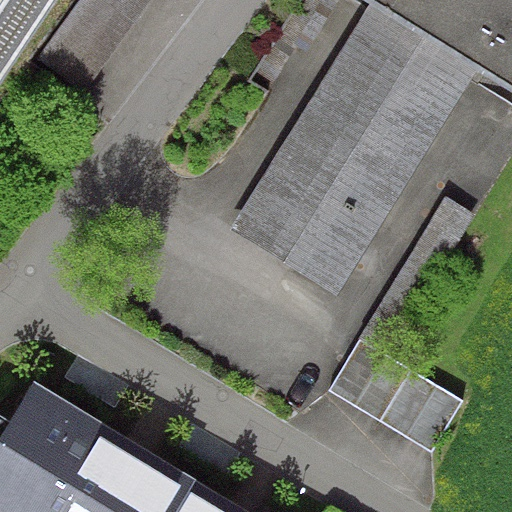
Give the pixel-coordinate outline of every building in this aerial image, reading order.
[(188,0),(75,0),(33,61),(108,114),(188,0)] [(511,0),(367,0),(372,2),(230,227),(339,296),(476,70),(511,91),(511,0)] [(474,213),(447,196),(362,339),(384,353),(474,213)] [(384,353),(362,339),(327,390),(433,453),(465,402),(384,353)] [(163,511),(194,461),(40,370),(0,437),(0,502),(16,511),(163,511)] [(277,511),(195,463),(165,511),(277,511)]
